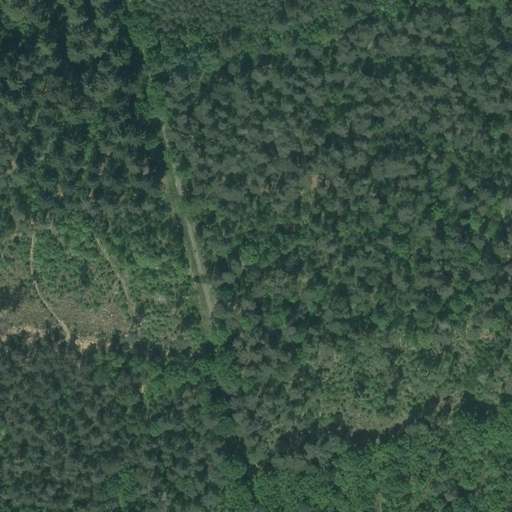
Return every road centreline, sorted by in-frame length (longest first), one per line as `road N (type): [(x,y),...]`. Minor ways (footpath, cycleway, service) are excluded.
road 1 (track): [(253,511),(121,0)]
road 2 (track): [(511,414),(244,477)]
road 3 (track): [(223,360),(0,330)]
